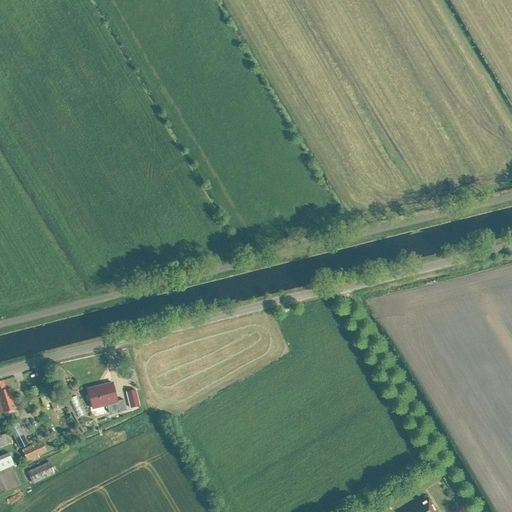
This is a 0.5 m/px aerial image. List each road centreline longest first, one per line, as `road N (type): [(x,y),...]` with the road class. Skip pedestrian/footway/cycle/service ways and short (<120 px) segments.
road 1 (unclassified): [(0,373),(511,245)]
road 2 (unclassified): [(0,322),(511,196)]
